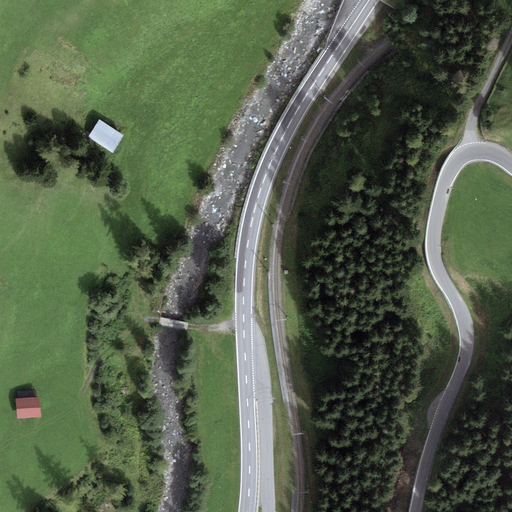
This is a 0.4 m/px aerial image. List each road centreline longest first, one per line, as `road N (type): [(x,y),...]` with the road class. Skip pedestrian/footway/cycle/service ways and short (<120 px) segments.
road 1 (unclassified): [(416,511),(467,346),(461,311),(433,252),(436,209),(463,155),(476,150),(511,165)]
road 2 (secondary): [(376,0),(269,171),(243,283),(246,348)]
road 3 (unclassified): [(246,348),(265,402),(268,511)]
road 4 (secondary): [(246,348),(248,511)]
